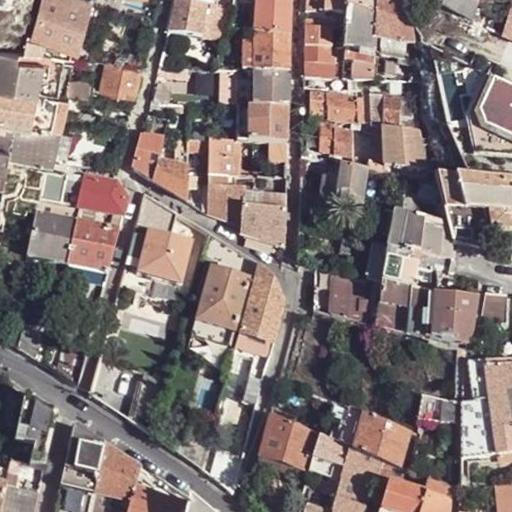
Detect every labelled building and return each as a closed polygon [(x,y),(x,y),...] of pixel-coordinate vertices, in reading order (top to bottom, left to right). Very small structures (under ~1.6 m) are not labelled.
[(43,0),(34,35),(77,47),(89,0),(43,0)] [(89,0),(77,47),(74,57),(79,58),(88,59),(91,60),(107,0),(89,0)] [(208,2),(193,0),(176,0),(168,33),(204,36),(205,29),(207,4),(208,2)] [(290,35),(292,0),(257,0),(253,29),(290,35)] [(325,0),(305,0),(305,11),(324,10),(325,0)] [(346,0),(325,0),(324,10),(340,11),(347,11),(346,0)] [(375,0),(346,0),(347,11),(346,20),(346,28),(345,47),(345,49),(355,51),(375,53),(375,51),(376,39),(375,0)] [(405,5),(390,0),(375,0),(376,39),(405,43),(413,43),(405,5)] [(435,0),(434,4),(470,23),(476,4),(472,2),(472,0),(435,0)] [(215,9),(207,4),(205,29),(227,31),(229,26),(236,4),(233,4),(221,3),(220,9),(215,9)] [(511,6),(501,37),(511,42),(511,6)] [(239,27),(229,26),(227,31),(226,38),(237,39),(239,27)] [(305,27),(304,47),(331,47),(332,28),(324,27),(305,27)] [(346,28),(332,28),(331,47),(345,47),(346,28)] [(227,31),(205,29),(204,36),(226,38),(227,31)] [(242,71),(252,71),(253,29),(248,29),(246,45),(242,45),(242,71)] [(289,72),(290,35),(253,29),(252,71),(289,72)] [(405,43),(376,39),(375,51),(403,54),(405,43)] [(36,43),(25,42),(23,50),(42,53),(41,47),(36,46),(36,43)] [(413,43),(405,43),(403,54),(375,51),(375,53),(375,55),(416,60),(413,43)] [(0,85),(37,90),(43,59),(18,56),(18,49),(0,46),(0,85)] [(331,47),(304,47),(303,72),(329,72),(331,47)] [(329,72),(303,72),(303,78),(343,80),(345,49),(345,47),(331,47),(329,72)] [(375,53),(355,51),(355,81),(362,82),(375,82),(375,55),(375,53)] [(61,55),(45,53),(43,59),(37,90),(42,91),(49,91),(53,92),(61,55)] [(175,56),(163,53),(159,68),(166,68),(172,69),(175,56)] [(106,62),(96,60),(92,75),(96,76),(102,77),(106,62)] [(135,96),(142,67),(106,62),(102,77),(98,91),(135,96)] [(159,68),(157,75),(165,76),(166,68),(159,68)] [(237,105),(251,106),(252,71),(242,71),(236,71),(236,105),(237,105)] [(287,108),(289,72),(252,71),(251,106),(287,108)] [(98,91),(102,77),(96,76),(96,80),(94,90),(98,91)] [(511,88),(484,76),(466,116),(473,156),(511,157),(511,88)] [(69,80),(68,80),(65,93),(69,94),(83,96),(87,96),(90,81),(79,80),(69,80)] [(355,81),(348,81),(348,90),(361,91),(362,82),(355,81)] [(37,90),(0,85),(0,120),(30,124),(35,100),(37,95),(37,90)] [(165,91),(154,90),(151,100),(160,100),(162,100),(165,91)] [(65,113),(80,115),(82,101),(83,96),(69,94),(68,100),(65,113)] [(312,94),(311,118),(326,119),(327,94),(312,94)] [(362,98),(327,94),(326,119),(351,122),(361,124),(363,124),(362,98)] [(382,127),(384,94),(372,94),(374,127),(382,127)] [(384,94),(382,127),(417,129),(422,130),(423,116),(413,115),(414,98),(401,96),(401,95),(384,94)] [(48,98),(43,126),(61,128),(65,113),(68,100),(48,98)] [(160,100),(151,100),(148,109),(157,109),(160,100)] [(160,100),(157,109),(188,112),(190,102),(162,100),(160,100)] [(190,102),(188,112),(188,117),(208,118),(209,104),(190,102)] [(275,143),(286,143),(287,108),(251,106),(237,105),(236,141),(240,141),(272,143),(275,143)] [(8,157),(22,159),(30,124),(0,120),(0,145),(10,148),(8,157)] [(337,125),(321,121),(320,127),(321,149),(321,152),(334,154),(334,156),(352,158),(353,132),(337,129),(337,125)] [(22,159),(52,165),(53,158),(60,130),(61,128),(43,126),(30,124),(22,159)] [(321,149),(320,127),(304,126),(304,149),(321,149)] [(417,129),(382,127),(382,133),(383,159),(383,166),(423,168),(417,129)] [(60,130),(53,158),(65,161),(71,133),(60,130)] [(383,159),(382,133),(374,133),(375,159),(383,159)] [(163,136),(142,135),(139,146),(137,154),(135,161),(133,170),(152,182),(157,158),(158,159),(159,155),(163,136)] [(186,137),(177,137),(176,164),(185,167),(187,150),(187,139),(186,137)] [(210,139),(187,139),(187,150),(209,151),(210,139)] [(236,141),(210,139),(209,151),(209,174),(221,175),(226,175),(235,175),(238,176),(240,141),(236,141)] [(275,143),(272,143),(271,163),(286,163),(286,143),(275,143)] [(0,201),(7,166),(8,157),(10,148),(0,145),(0,201)] [(185,176),(185,167),(176,164),(164,161),(158,159),(157,158),(152,182),(184,203),(185,193),(185,176)] [(340,170),(336,201),(362,207),(366,170),(340,164),(340,170)] [(340,170),(325,168),(322,198),(336,201),(340,170)] [(47,173),(41,201),(47,203),(58,204),(66,176),(47,173)] [(221,175),(209,174),(207,217),(223,222),(240,228),(241,228),(244,206),(246,191),(246,187),(234,186),(235,175),(226,175),(226,186),(220,186),(221,175)] [(462,209),(455,177),(436,174),(438,182),(437,183),(444,208),(462,209)] [(196,177),(185,176),(185,193),(195,194),(196,194),(196,177)] [(511,212),(511,180),(455,177),(462,209),(487,210),(511,212)] [(117,185),(86,180),(79,208),(80,208),(80,210),(94,212),(122,218),(126,200),(117,185)] [(246,191),(244,206),(261,207),(263,193),(246,191)] [(195,194),(185,193),(184,203),(194,209),(195,194)] [(285,210),(285,195),(263,193),(261,207),(285,210)] [(176,215),(143,195),(135,225),(170,234),(176,215)] [(38,216),(29,260),(66,268),(77,225),(77,223),(80,210),(80,208),(79,208),(74,208),(58,204),(47,203),(41,201),(38,216)] [(283,248),(285,210),(261,207),(244,206),(241,228),(240,228),(240,235),(283,248)] [(452,244),(472,248),(462,209),(444,208),(447,222),(452,244)] [(91,228),(94,212),(80,210),(77,223),(77,225),(91,228)] [(393,218),(394,212),(380,210),(379,216),(393,218)] [(511,212),(487,210),(490,229),(511,229),(511,212)] [(400,250),(407,214),(394,212),(393,218),(389,236),(387,247),(387,249),(400,250)] [(438,258),(440,221),(407,214),(400,250),(438,258)] [(393,218),(379,216),(376,233),(389,236),(393,218)] [(447,222),(440,221),(438,258),(451,260),(452,244),(447,222)] [(107,275),(118,233),(91,228),(77,225),(66,268),(107,275)] [(191,244),(146,233),(145,239),(133,236),(126,258),(140,262),(136,277),(180,288),(191,244)] [(258,265),(207,234),(202,252),(207,255),(228,266),(239,272),(255,276),(258,265)] [(387,249),(387,247),(372,243),(365,279),(368,279),(381,281),(387,249)] [(400,250),(387,249),(381,281),(412,288),(418,265),(437,269),(438,258),(400,250)] [(272,345),(282,301),(268,271),(258,265),(255,276),(239,336),(272,345)] [(107,275),(66,268),(63,282),(103,289),(107,275)] [(233,351),(253,281),(211,268),(194,324),(190,338),(233,351)] [(332,272),(314,269),(312,310),(329,314),(332,272)] [(329,314),(365,323),(368,279),(365,279),(332,272),(329,314)] [(412,288),(381,281),(379,305),(430,315),(431,315),(432,292),(412,288)] [(437,293),(432,292),(431,315),(430,315),(430,339),(463,345),(469,332),(475,306),(475,295),(476,294),(468,294),(437,292),(437,293)] [(495,296),(484,295),(479,323),(503,324),(505,297),(495,296)] [(430,315),(379,305),(377,328),(430,339),(430,315)] [(51,333),(22,325),(17,350),(19,351),(30,358),(43,367),(51,333)] [(269,359),(272,345),(239,336),(235,351),(253,356),(269,359)] [(58,361),(52,372),(63,379),(77,388),(86,353),(62,347),(58,361)] [(264,373),(269,359),(253,356),(249,369),(264,373)] [(511,361),(483,363),(488,403),(507,401),(506,394),(511,392),(511,361)] [(470,405),(488,403),(483,363),(469,364),(466,364),(470,405)] [(240,402),(256,406),(264,373),(249,369),(240,402)] [(165,389),(139,382),(129,422),(151,438),(165,389)] [(39,406),(26,397),(16,438),(14,450),(27,453),(24,467),(35,470),(43,472),(52,436),(57,417),(43,408),(39,406)] [(452,404),(422,399),(418,424),(425,425),(459,425),(461,406),(452,404)] [(470,405),(461,406),(459,425),(457,496),(495,490),(511,488),(511,487),(511,455),(510,431),(507,401),(488,403),(470,405)] [(362,416),(348,411),(339,445),(348,448),(352,450),(362,416)] [(313,434),(270,416),(259,456),(303,468),(313,434)] [(409,434),(362,416),(352,450),(381,462),(393,467),(399,470),(409,434)] [(87,437),(74,429),(63,472),(84,478),(97,480),(104,448),(87,437)] [(211,439),(185,432),(178,455),(203,473),(203,471),(208,451),(211,439)] [(319,437),(313,434),(303,468),(310,470),(314,459),(319,437)] [(339,445),(319,437),(314,459),(343,468),(348,448),(339,445)] [(120,459),(104,448),(97,480),(93,497),(104,500),(129,506),(133,492),(138,471),(120,459)] [(352,450),(348,448),(343,468),(339,480),(336,497),(368,506),(374,483),(381,462),(352,450)] [(208,451),(203,471),(208,474),(209,474),(212,471),(216,467),(217,465),(219,454),(208,451)] [(303,468),(259,456),(255,468),(300,480),(303,468)] [(343,468),(314,459),(310,470),(310,472),(330,477),(339,480),(343,468)] [(381,462),(374,483),(387,487),(388,484),(393,467),(381,462)] [(42,479),(43,472),(35,470),(34,478),(42,479)] [(97,480),(84,478),(63,472),(54,511),(89,511),(93,497),(97,480)] [(328,484),(325,484),(322,493),(326,494),(336,497),(339,480),(330,477),(328,484)] [(231,496),(234,484),(226,482),(224,490),(231,496)] [(450,491),(429,482),(425,496),(448,502),(450,491)] [(447,511),(448,502),(425,496),(388,484),(387,487),(379,511),(447,511)] [(511,511),(511,488),(495,490),(495,511),(511,511)] [(0,511),(35,511),(39,500),(38,499),(5,491),(0,508),(0,511)] [(182,511),(183,510),(177,508),(133,492),(129,506),(127,511),(182,511)] [(330,511),(336,497),(326,494),(325,500),(328,501),(326,511),(329,511),(330,511)] [(102,510),(104,500),(93,497),(89,511),(103,511),(104,510),(102,510)] [(366,511),(368,506),(336,497),(330,511),(366,511)] [(196,511),(184,502),(183,510),(182,511),(196,511)]
